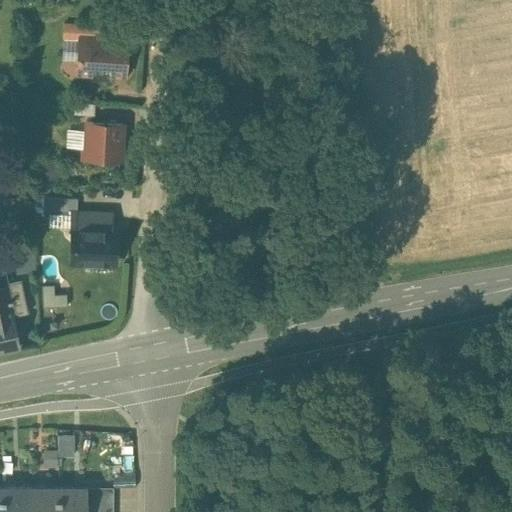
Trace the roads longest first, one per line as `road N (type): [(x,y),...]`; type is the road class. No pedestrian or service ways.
road 1 (secondary): [(148,353),(511,281)]
road 2 (residential): [(168,0),(143,302),(148,353)]
road 3 (residential): [(148,353),(157,511)]
road 4 (secondary): [(0,384),(148,353)]
